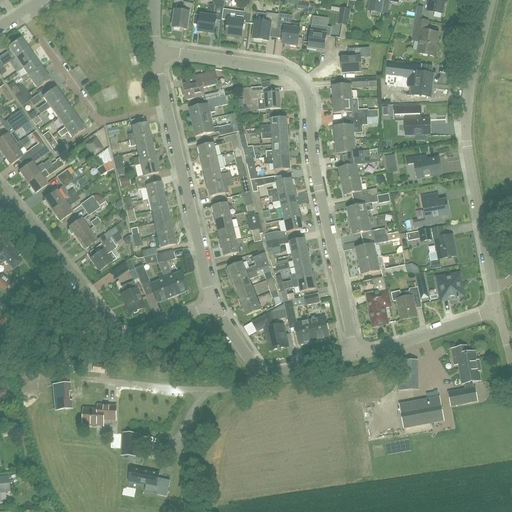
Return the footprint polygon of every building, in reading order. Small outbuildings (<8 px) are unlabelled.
[(250,16),(252,0),(246,0),(244,15),(250,16)] [(381,13),(383,0),(369,0),(371,0),(369,11),(381,13)] [(429,0),(427,11),(441,14),(443,2),(446,2),(446,0),(429,0)] [(184,4),(183,13),(175,11),(172,28),(187,31),(189,15),(192,15),(194,5),(184,4)] [(198,32),(213,35),(216,19),(222,20),(223,10),(224,7),(214,5),(212,18),(200,16),(198,32)] [(340,9),(337,25),(342,26),(347,26),(347,27),(350,11),(340,9)] [(222,20),(228,21),(225,36),(226,36),(226,38),(227,39),(232,39),(233,39),(233,38),(241,39),(244,23),(243,23),(244,16),(237,15),(237,12),(223,10),(222,20)] [(277,26),(279,16),(267,14),(265,24),(256,22),(253,40),(268,43),(270,28),(277,29),(277,26)] [(297,47),(299,31),(300,25),(291,24),(292,17),(279,15),(279,16),(277,26),(284,27),(282,45),(297,47)] [(419,42),(417,54),(435,58),(437,47),(435,46),(438,34),(425,32),(427,22),(416,20),(412,41),(419,42)] [(324,50),(325,37),(330,38),(331,28),(319,27),(319,28),(311,27),(310,35),(309,42),(307,41),(306,50),(316,51),(316,49),(324,50)] [(8,64),(15,59),(27,50),(20,40),(7,49),(9,51),(0,57),(0,69),(2,68),(8,64)] [(360,59),(369,58),(369,49),(352,50),(353,58),(341,59),(342,74),(360,73),(360,59)] [(22,69),(34,60),(27,50),(15,59),(22,69)] [(34,60),(22,69),(29,79),(41,70),(34,60)] [(388,64),(386,75),(395,76),(395,74),(409,76),(409,79),(408,86),(411,86),(415,86),(414,96),(430,98),(433,75),(430,75),(421,74),(421,67),(410,66),(401,65),(401,66),(388,64)] [(41,70),(29,79),(36,90),(49,81),(41,70)] [(78,80),(87,76),(85,70),(76,75),(78,80)] [(217,85),(214,73),(185,80),(187,86),(184,87),(187,100),(204,96),(202,89),(217,85)] [(333,101),(351,99),(350,87),(362,86),(362,88),(376,87),(376,78),(343,80),(344,87),(332,88),(333,101)] [(11,92),(17,88),(13,83),(7,87),(11,92)] [(21,107),(31,99),(21,85),(17,88),(11,92),(21,107)] [(0,94),(2,93),(10,104),(14,101),(3,86),(0,88),(0,94)] [(262,88),(250,89),(251,101),(257,101),(258,111),(265,110),(280,110),(279,94),(270,95),(265,95),(264,88),(262,88)] [(37,110),(40,115),(62,99),(55,89),(42,98),(46,104),(37,110)] [(31,99),(21,107),(29,102),(33,107),(42,101),(38,95),(32,100),(31,99)] [(210,120),(209,114),(215,112),(215,108),(227,105),(225,97),(211,100),(213,104),(189,110),(192,124),(210,120)] [(62,99),(40,115),(49,109),(56,119),(69,109),(62,99)] [(379,119),(378,111),(366,112),(360,112),(359,105),(351,106),(351,99),(333,101),(333,114),(354,113),(354,120),(377,119),(379,119)] [(429,121),(419,121),(419,107),(394,108),(394,116),(405,116),(405,137),(429,136),(429,121)] [(69,109),(56,119),(64,129),(77,120),(69,109)] [(12,124),(24,116),(20,111),(8,119),(12,124)] [(31,121),(37,117),(34,112),(28,116),(31,121)] [(30,124),(24,116),(12,124),(17,131),(25,125),(26,127),(30,124)] [(35,126),(41,122),(37,117),(31,121),(35,126)] [(261,134),(287,132),(286,119),(270,120),(271,127),(260,127),(261,134)] [(377,119),(354,120),(355,126),(352,126),(352,127),(334,128),(335,141),(353,140),(353,134),(363,134),(362,126),(377,125),(377,119)] [(77,120),(64,129),(57,134),(60,138),(67,133),(71,139),(84,130),(77,120)] [(220,136),(234,133),(232,125),(219,128),(218,128),(212,129),(210,120),(192,124),(195,137),(219,132),(220,136)] [(134,140),(149,137),(146,124),(131,128),(134,140)] [(112,138),(121,135),(119,127),(110,130),(112,138)] [(34,155),(45,146),(35,132),(32,135),(38,145),(30,150),(34,155)] [(45,141),(52,137),(48,132),(42,136),(45,141)] [(272,146),(288,144),(287,132),(261,134),(261,141),(272,140),(272,146)] [(0,153),(1,155),(19,142),(17,139),(13,134),(8,137),(6,135),(0,139),(0,153)] [(233,153),(240,152),(236,135),(224,138),(225,145),(231,144),(233,153)] [(242,149),(248,148),(244,135),(239,136),(242,149)] [(59,146),(52,137),(45,141),(57,157),(68,149),(64,143),(59,146)] [(106,150),(97,137),(86,144),(95,157),(106,150)] [(137,153),(152,149),(149,137),(134,140),(128,142),(130,148),(135,147),(137,153)] [(19,142),(23,147),(29,142),(26,138),(19,142)] [(357,160),(369,158),(369,152),(359,153),(359,147),(354,147),(353,140),(335,141),(336,155),(341,155),(342,162),(351,161),(357,160)] [(22,158),(18,152),(23,148),(23,147),(19,142),(1,155),(9,167),(22,158)] [(272,146),(272,152),(265,152),(266,159),(289,157),(288,144),(272,146)] [(201,161),(216,157),(213,145),(198,148),(201,161)] [(45,146),(34,155),(38,161),(50,153),(45,146)] [(242,149),(245,162),(250,161),(251,161),(255,160),(252,148),(248,148),(242,149)] [(140,165),(155,161),(152,149),(137,153),(140,165)] [(236,166),(243,164),(240,152),(233,153),(236,166)] [(116,171),(123,169),(122,163),(123,163),(121,156),(113,158),(116,171)] [(201,161),(204,173),(219,169),(216,157),(201,161)] [(289,157),(266,159),(264,159),(265,166),(273,165),(274,172),(290,171),(289,157)] [(380,162),(379,157),(369,158),(357,160),(358,166),(371,164),(380,162)] [(385,166),(394,165),(393,157),(384,159),(385,166)] [(407,166),(414,165),(417,179),(441,175),(438,160),(426,162),(425,157),(406,161),(407,166)] [(34,195),(46,186),(42,180),(63,166),(58,159),(55,161),(56,162),(50,166),(43,171),(38,174),(26,183),(34,195)] [(110,160),(95,169),(100,176),(113,169),(110,160)] [(355,166),(358,166),(357,160),(351,161),(342,162),(342,169),(338,170),(341,183),(358,180),(355,166)] [(136,184),(151,181),(149,176),(158,174),(155,161),(140,165),(143,177),(134,179),(136,184)] [(41,165),(35,170),(31,163),(18,172),(26,183),(38,174),(43,171),(50,166),(47,162),(42,166),(41,165)] [(239,178),(246,176),(243,164),(236,166),(239,178)] [(80,169),(76,172),(70,176),(70,175),(59,182),(64,189),(85,175),(80,169)] [(219,169),(204,173),(207,185),(232,180),(230,174),(221,176),(219,169)] [(59,182),(70,175),(67,170),(56,178),(59,182)] [(381,186),(389,183),(386,175),(378,178),(381,186)] [(246,176),(239,178),(241,188),(225,192),(227,199),(250,194),(246,176)] [(119,180),(121,187),(131,185),(129,178),(119,180)] [(255,202),(260,200),(257,188),(264,186),(262,179),(250,181),(255,202)] [(232,180),(207,185),(210,198),(225,194),(224,188),(233,186),(232,180)] [(278,196),(293,193),(290,180),(275,184),(278,196)] [(361,193),(358,180),(341,183),(344,196),(361,193)] [(148,200),(163,197),(160,184),(152,186),(151,181),(136,184),(137,191),(140,190),(143,201),(148,200)] [(64,202),(75,194),(73,190),(66,195),(61,188),(44,200),(51,211),(64,202)] [(365,199),(378,196),(376,190),(363,193),(365,199)] [(281,209),(296,205),(293,193),(278,196),(281,209)] [(71,214),(67,208),(79,199),(75,194),(64,202),(51,211),(59,222),(71,214)] [(366,205),(355,208),(346,210),(349,223),(367,219),(366,212),(373,210),(372,204),(379,202),(379,204),(390,202),(388,195),(378,197),(378,196),(365,199),(366,205)] [(430,204),(429,196),(422,198),(426,220),(414,223),(415,228),(441,224),(440,218),(448,216),(445,201),(430,204)] [(84,211),(96,202),(92,197),(80,205),(84,211)] [(163,197),(148,200),(151,212),(166,208),(163,197)] [(130,198),(123,199),(124,206),(131,204),(130,198)] [(96,202),(84,211),(88,217),(100,208),(99,207),(105,202),(103,199),(96,203),(96,202)] [(257,214),(263,213),(260,200),(255,202),(257,214)] [(127,217),(134,216),(133,210),(136,209),(135,203),(131,204),(124,206),(127,217)] [(215,220),(230,216),(227,204),(212,208),(215,220)] [(281,209),(284,221),(299,218),(296,205),(281,209)] [(166,208),(151,212),(154,224),(169,221),(166,208)] [(251,225),(259,223),(257,216),(255,216),(254,211),(247,212),(250,225),(251,225)] [(257,216),(259,223),(259,226),(266,225),(265,219),(272,218),(270,211),(263,213),(257,214),(258,216),(257,216)] [(218,232),(233,229),(230,216),(215,220),(218,232)] [(299,218),(284,221),(286,233),(286,234),(302,230),(299,218)] [(76,239),(88,230),(81,219),(68,228),(76,239)] [(93,227),(100,222),(97,219),(90,223),(93,227)] [(367,219),(349,223),(352,236),(370,232),(367,219)] [(169,221),(154,224),(157,237),(172,233),(169,221)] [(103,227),(100,222),(93,227),(96,232),(103,227)] [(97,240),(101,245),(110,239),(118,233),(125,228),(121,223),(97,240)] [(251,225),(250,225),(248,226),(250,232),(251,231),(253,238),(260,236),(258,230),(260,229),(259,226),(259,223),(251,225)] [(268,234),(266,225),(259,226),(260,229),(261,229),(262,234),(263,234),(265,243),(288,239),(286,234),(286,233),(276,233),(268,234)] [(307,228),(307,239),(316,239),(316,228),(307,228)] [(133,242),(140,241),(138,234),(137,235),(135,229),(130,230),(133,242)] [(221,245),(236,241),(233,229),(218,232),(221,245)] [(374,238),(386,235),(385,229),(372,232),(374,238)] [(84,250),(96,241),(88,230),(76,239),(84,250)] [(433,241),(431,230),(406,234),(407,242),(419,240),(420,243),(433,241)] [(118,233),(110,239),(101,245),(98,247),(101,252),(90,260),(99,272),(114,262),(108,254),(116,249),(115,246),(122,240),(118,233)] [(172,233),(157,237),(160,249),(175,246),(172,233)] [(386,235),(374,238),(375,245),(399,240),(398,233),(386,235)] [(430,262),(438,260),(456,257),(452,236),(434,239),(437,253),(428,254),(430,262)] [(288,239),(265,243),(267,253),(271,262),(275,261),(272,252),(272,249),(280,247),(289,245),(289,244),(288,239)] [(20,262),(8,248),(2,240),(0,241),(0,264),(5,260),(12,269),(21,262),(20,262)] [(292,256),(307,253),(304,240),(289,244),(289,245),(292,256)] [(236,241),(221,245),(224,257),(239,254),(236,241)] [(355,249),(358,263),(376,259),(373,246),(355,249)] [(142,258),(157,255),(155,249),(141,252),(142,258)] [(157,264),(174,260),(172,252),(155,256),(157,264)] [(257,272),(262,270),(268,267),(263,252),(252,257),(256,266),(245,271),(242,263),(227,269),(228,270),(227,270),(226,271),(228,276),(229,276),(230,276),(232,281),(257,272)] [(294,268),(310,265),(307,253),(292,256),(294,268)] [(376,259),(358,263),(361,276),(379,272),(376,259)] [(114,280),(128,271),(123,264),(109,274),(114,280)] [(405,266),(406,273),(414,274),(418,273),(417,268),(412,264),(405,266)] [(294,268),(296,275),(290,277),(291,282),(313,277),(310,265),(294,268)] [(140,285),(149,282),(142,266),(134,270),(140,285)] [(406,273),(405,266),(381,271),(382,278),(406,273)] [(268,267),(262,270),(266,281),(272,278),(268,267)] [(237,293),(251,288),(249,281),(259,277),(257,272),(232,281),(237,293)] [(163,275),(172,297),(186,291),(179,274),(169,279),(167,274),(163,275)] [(423,274),(415,276),(420,300),(428,299),(423,274)] [(172,297),(163,275),(158,277),(160,282),(150,286),(157,303),(172,297)] [(441,301),(463,297),(459,275),(437,279),(441,301)] [(278,286),(283,284),(282,280),(283,280),(282,276),(275,278),(278,286)] [(313,277),(291,282),(283,284),(285,291),(299,288),(300,293),(316,290),(313,277)] [(270,294),(276,291),(272,278),(266,281),(270,294)] [(365,296),(367,304),(372,328),(387,325),(383,307),(389,306),(383,279),(372,281),(375,294),(365,296)] [(0,286),(5,291),(8,287),(0,280),(0,286)] [(23,295),(29,292),(25,283),(19,287),(23,295)] [(242,305),(256,299),(251,288),(237,293),(242,305)] [(414,305),(420,303),(417,288),(408,290),(410,297),(401,299),(400,292),(391,294),(393,303),(396,302),(400,322),(417,318),(414,305)] [(128,315),(144,308),(136,289),(120,296),(128,315)] [(276,291),(270,294),(272,299),(274,307),(280,304),(278,298),(276,291)] [(306,307),(319,304),(317,295),(304,298),(306,307)] [(261,311),(256,299),(242,305),(246,317),(261,311)] [(289,330),(296,329),(295,326),(297,325),(297,323),(294,309),(292,301),(284,303),(283,303),(283,305),(285,311),(288,325),(289,330)] [(270,351),(286,348),(282,326),(274,328),(271,313),(252,324),(257,333),(262,330),(262,332),(266,332),(270,351)] [(309,322),(314,342),(328,339),(324,319),(309,322)] [(309,322),(297,325),(295,326),(296,329),(299,345),(314,342),(309,322)] [(465,364),(476,362),(474,353),(467,354),(466,347),(451,350),(454,366),(459,365),(459,369),(465,368),(465,364)] [(202,373),(205,349),(198,348),(196,372),(202,373)] [(80,355),(49,349),(46,366),(77,371),(80,355)] [(465,368),(459,369),(462,385),(465,384),(466,390),(448,394),(451,407),(477,402),(475,389),(473,389),(472,383),(480,382),(478,372),(480,371),(478,361),(476,362),(465,364),(465,368)] [(104,374),(105,366),(93,364),(93,363),(88,362),(86,372),(104,374)] [(400,391),(414,391),(413,362),(399,362),(399,366),(400,387),(400,391)] [(68,392),(70,391),(69,384),(53,386),(56,411),(71,409),(71,402),(69,402),(68,392)] [(432,424),(443,422),(441,410),(439,398),(399,405),(404,429),(432,424)] [(115,420),(116,407),(98,406),(98,410),(84,409),(83,425),(103,426),(104,420),(115,420)] [(123,434),(122,456),(134,457),(135,435),(123,434)] [(64,456),(64,445),(47,445),(47,457),(64,456)] [(157,494),(164,496),(164,497),(166,497),(170,481),(162,479),(162,480),(157,479),(157,478),(158,474),(158,473),(132,468),(129,481),(146,485),(158,487),(157,494)] [(0,479),(0,491),(9,491),(7,478),(0,479)]
